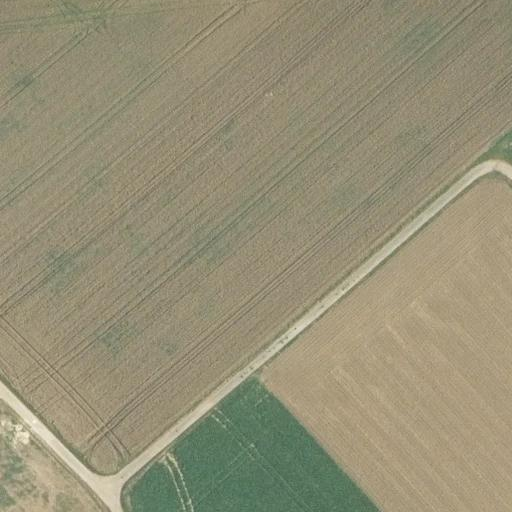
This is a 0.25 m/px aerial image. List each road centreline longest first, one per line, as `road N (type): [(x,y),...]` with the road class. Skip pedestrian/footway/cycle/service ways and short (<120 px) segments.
road 1 (track): [(105,494),(477,172),(497,165),(511,176)]
road 2 (track): [(0,389),(116,511)]
